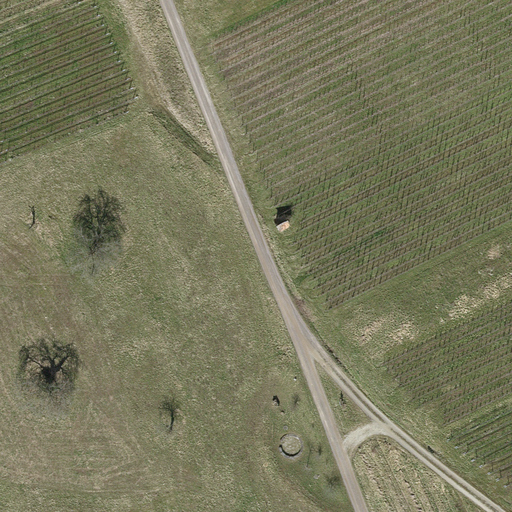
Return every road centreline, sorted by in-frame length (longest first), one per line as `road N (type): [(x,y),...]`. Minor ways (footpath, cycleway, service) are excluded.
road 1 (track): [(167,0),(363,511)]
road 2 (track): [(499,511),(387,424),(296,324)]
